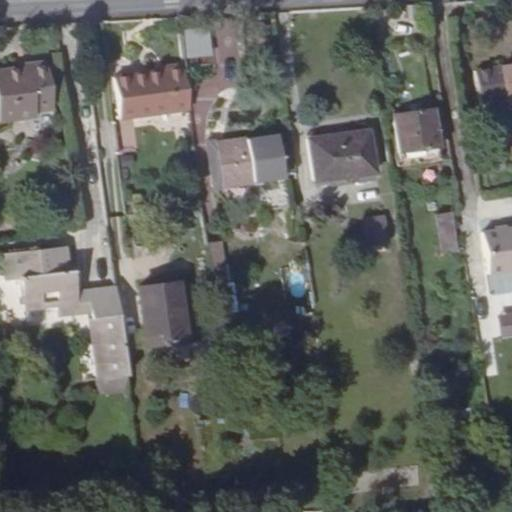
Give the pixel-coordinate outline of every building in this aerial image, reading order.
[(207,57),(206,27),(179,28),(180,57),(207,57)] [(39,62),(10,65),(11,69),(0,70),(0,120),(25,118),(25,113),(44,111),(39,62)] [(511,63),(470,67),(472,102),(506,100),(506,104),(511,103),(511,63)] [(183,71),(158,74),(111,80),(117,122),(188,112),(183,71)] [(432,111),(392,114),(399,181),(438,177),(432,111)] [(366,129),(307,136),(313,180),(372,172),(366,129)] [(274,135),(214,143),(219,185),(280,176),(274,135)] [(503,142),(473,146),(477,171),(507,165),(503,142)] [(432,213),(434,253),(452,253),(451,213),(432,213)] [(361,248),(386,244),(382,215),(357,218),(361,248)] [(488,273),(511,269),(511,227),(481,233),(488,273)] [(206,242),(210,269),(226,267),(223,241),(206,242)] [(125,379),(114,291),(67,295),(64,275),(60,275),(58,252),(0,258),(0,276),(1,284),(13,283),(16,307),(49,303),(49,312),(50,319),(86,315),(93,381),(101,381),(125,379)] [(223,312),(234,311),(230,282),(219,284),(223,312)] [(177,283),(138,288),(145,344),(184,340),(177,283)] [(49,303),(16,307),(17,316),(49,312),(49,303)] [(102,395),(127,393),(126,384),(101,387),(102,395)] [(170,433),(182,477),(197,473),(186,429),(170,433)]
